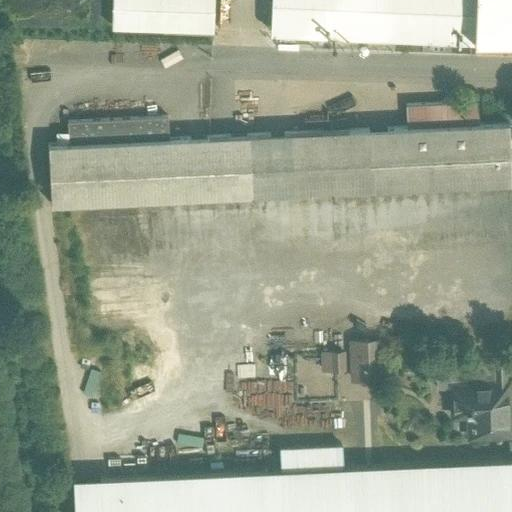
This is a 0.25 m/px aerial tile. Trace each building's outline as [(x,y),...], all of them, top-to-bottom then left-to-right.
[(219,0),(117,0),(116,27),(218,31),(219,0)] [(511,0),(276,0),(275,33),(511,43),(511,0)] [(53,145),(56,205),(511,183),(511,123),(483,125),(482,103),(411,106),(412,128),(174,139),(173,117),(73,122),(74,144),(53,145)] [(499,361),(440,363),(441,390),(457,389),(457,408),(473,408),(475,437),(511,435),(511,390),(511,385),(500,386),(499,361)] [(511,511),(511,458),(76,477),(77,511),(511,511)]
